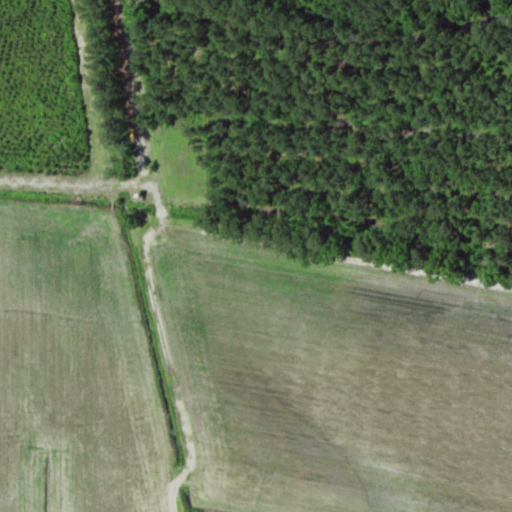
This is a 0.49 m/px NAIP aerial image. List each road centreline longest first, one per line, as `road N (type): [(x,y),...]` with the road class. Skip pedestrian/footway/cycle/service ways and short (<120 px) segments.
road 1 (track): [(169,225),(154,181),(102,183),(72,0)]
road 2 (track): [(118,6),(137,182)]
